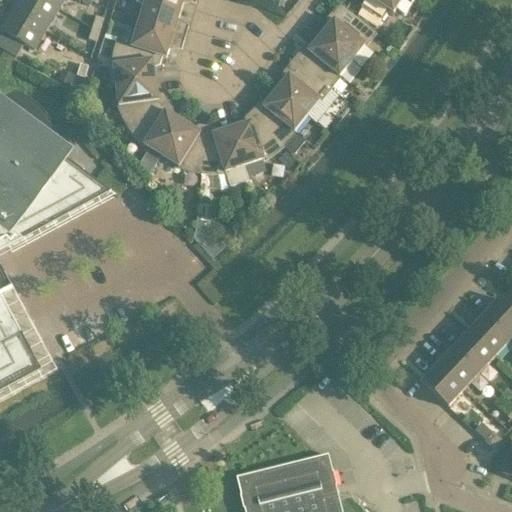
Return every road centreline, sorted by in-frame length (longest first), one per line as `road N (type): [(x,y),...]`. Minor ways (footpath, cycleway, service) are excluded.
road 1 (residential): [(511,227),(379,360),(381,394),(427,438),(443,494),(479,511)]
road 2 (tertiary): [(264,362),(359,277),(511,87)]
road 3 (residential): [(315,0),(247,84),(214,107),(188,90),(210,0)]
road 4 (tertiary): [(63,503),(173,454),(232,407),(264,362)]
road 5 (tertiary): [(264,362),(109,460),(63,503)]
